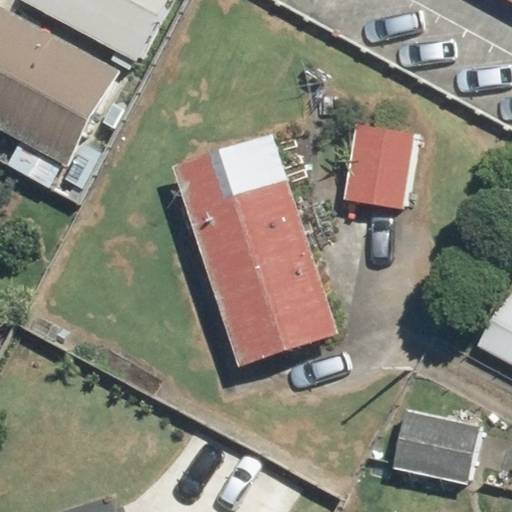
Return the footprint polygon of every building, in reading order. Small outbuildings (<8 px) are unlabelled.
[(29,0),(29,1),(149,66),(185,0),(29,0)] [(0,1),(0,124),(80,170),(132,78),(0,1)] [(423,131),(361,126),(356,204),(418,208),(423,131)] [(347,335),(281,138),(183,171),(249,368),(347,335)] [(511,292),(481,344),(511,363),(511,292)] [(483,424),(409,408),(396,470),(470,485),(483,424)] [(342,511),(343,511),(302,490),(290,511),(342,511)]
